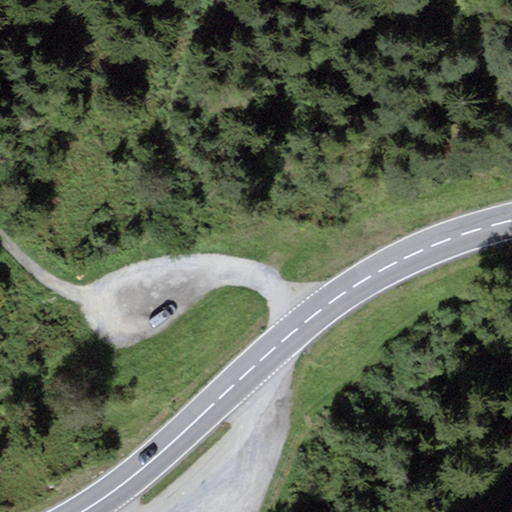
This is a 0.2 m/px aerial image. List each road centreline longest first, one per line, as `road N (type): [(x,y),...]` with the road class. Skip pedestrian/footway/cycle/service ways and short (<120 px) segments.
road 1 (primary): [(511,221),(409,256),(344,292),(81,511)]
road 2 (track): [(0,236),(59,288),(84,295),(236,273),(278,288),(306,321)]
